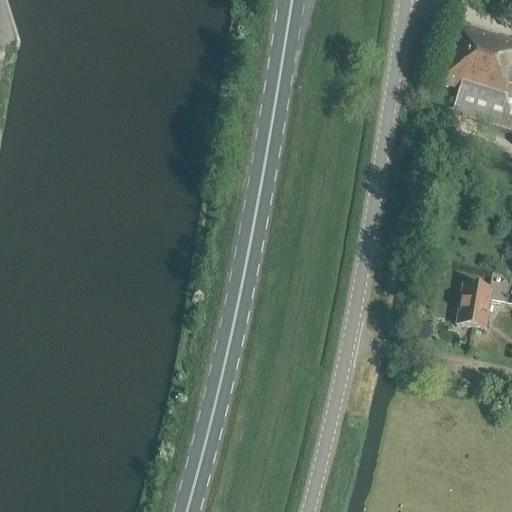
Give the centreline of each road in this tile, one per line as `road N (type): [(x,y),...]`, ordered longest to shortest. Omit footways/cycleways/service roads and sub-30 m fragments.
road 1 (primary): [(185,511),(254,213),(288,0)]
road 2 (unclassified): [(309,511),(348,346),(408,0)]
